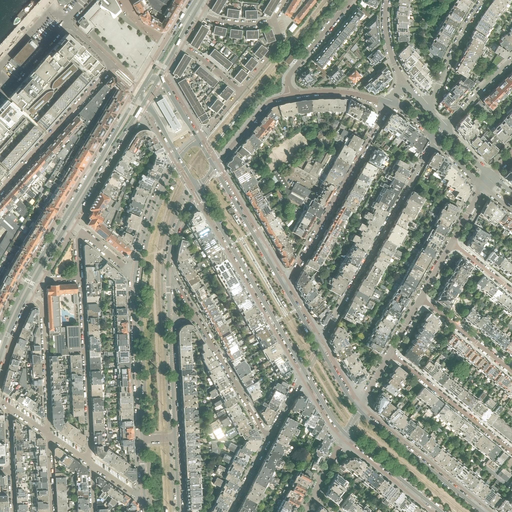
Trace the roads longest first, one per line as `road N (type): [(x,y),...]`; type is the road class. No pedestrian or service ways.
road 1 (residential): [(434,138),(317,346)]
road 2 (residential): [(134,275),(144,511)]
road 3 (residential): [(0,191),(112,66),(65,21)]
road 4 (residential): [(285,289),(386,104)]
road 5 (tertiary): [(198,190),(304,371)]
road 6 (residential): [(178,511),(169,320)]
road 7 (residential): [(79,277),(90,462)]
road 8 (tertiary): [(482,511),(359,410)]
road 9 (residential): [(511,451),(390,353)]
road 10 (secondary): [(140,92),(63,220)]
road 11 (residential): [(27,294),(42,308),(47,433)]
road 12 (secondary): [(68,223),(143,101)]
road 13 (tertiary): [(285,289),(214,167)]
road 14 (residential): [(195,316),(269,435)]
road 15 (secondary): [(63,220),(0,339)]
road 16 (residential): [(179,158),(157,194),(134,275)]
road 17 (tertiary): [(345,434),(441,511)]
road 18 (residential): [(426,108),(482,0)]
